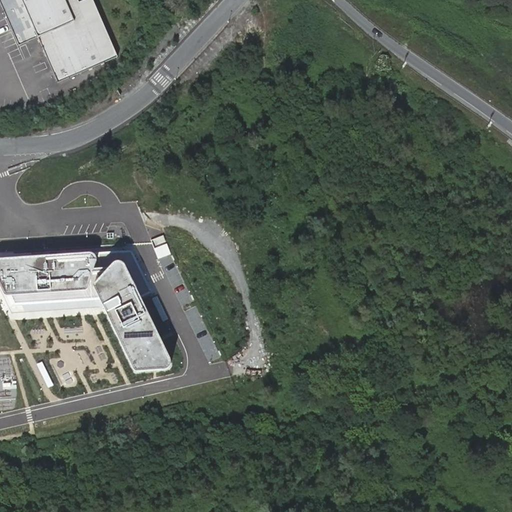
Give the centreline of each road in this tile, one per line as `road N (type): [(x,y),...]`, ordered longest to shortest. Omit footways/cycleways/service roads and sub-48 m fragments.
road 1 (unclassified): [(236,0),(139,101),(96,128),(0,146)]
road 2 (motorway): [(339,0),(511,128)]
